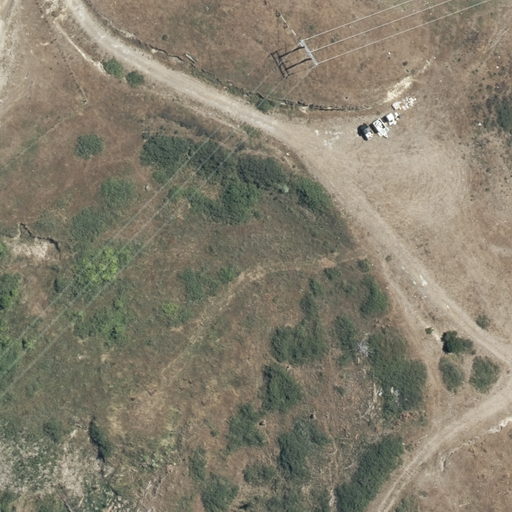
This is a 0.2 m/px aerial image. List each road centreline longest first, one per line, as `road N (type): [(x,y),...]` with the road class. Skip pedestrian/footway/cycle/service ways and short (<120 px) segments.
road 1 (unknown): [(435,96),(240,367)]
road 2 (unknown): [(307,0),(511,153)]
